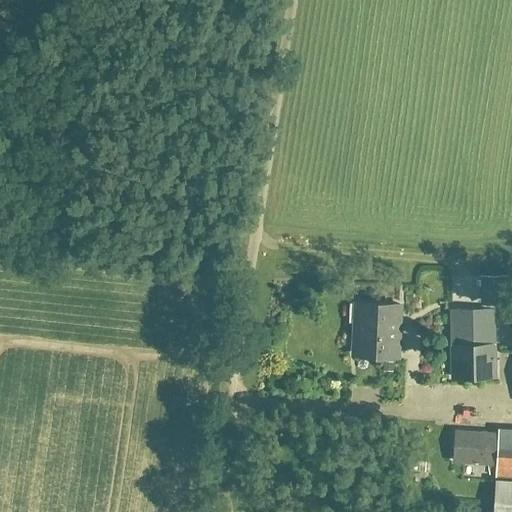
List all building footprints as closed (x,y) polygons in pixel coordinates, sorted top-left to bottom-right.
[(401,302),(357,300),(355,351),(398,353),(401,302)] [(457,310),(460,375),(497,373),(494,308),(457,310)] [(511,427),(495,428),(496,475),(511,474),(511,427)] [(459,433),(458,458),(494,459),(495,434),(459,433)] [(511,511),(511,485),(490,486),(490,511),(511,511)]
